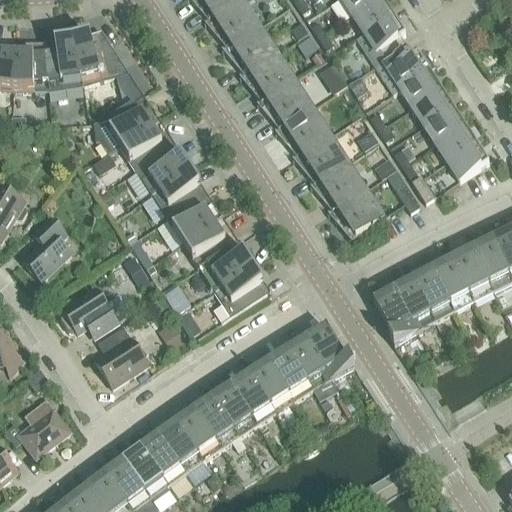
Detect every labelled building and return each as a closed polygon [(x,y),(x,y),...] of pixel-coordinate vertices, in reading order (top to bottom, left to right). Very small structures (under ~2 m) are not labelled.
[(243,4),(240,0),(189,0),(187,1),(188,2),(189,1),(209,25),(204,28),(205,29),(243,4)] [(345,0),(341,3),(353,21),(383,2),(381,0),(345,0)] [(302,2),(295,7),(303,19),(310,14),(302,2)] [(394,20),(383,2),(353,21),(365,39),(395,20),(395,19),(394,20)] [(261,31),(243,4),(205,29),(205,30),(207,29),(226,53),(222,55),(223,56),(261,31)] [(395,20),(365,39),(358,44),(376,72),(408,51),(402,42),(406,39),(395,21),(395,20)] [(319,43),(326,39),(318,27),(311,32),(319,43)] [(302,28),(292,35),(299,46),(309,39),(302,28)] [(279,58),(261,31),(223,56),(223,57),(224,56),(244,80),(240,82),(240,84),(279,58)] [(141,96),(102,36),(74,44),(83,91),(118,82),(125,106),(141,96)] [(326,39),(319,43),(326,55),(334,50),(326,39)] [(49,96),(83,91),(74,44),(45,48),(49,96)] [(16,49),(0,46),(0,94),(14,97),(16,49)] [(14,97),(49,96),(45,48),(16,49),(14,97)] [(394,100),(401,95),(431,76),(431,75),(430,76),(418,57),(414,60),(408,51),(376,72),(394,100)] [(320,57),(312,62),(318,71),(326,65),(320,57)] [(279,58),(240,84),(241,84),(242,83),(261,107),(257,110),(258,111),(296,86),(279,58)] [(413,113),(442,94),(431,77),(432,76),(431,76),(401,95),(413,113)] [(343,82),(329,91),(335,100),(349,91),(343,82)] [(296,86),(258,111),(259,111),(279,135),(275,137),(276,138),(314,113),(296,86)] [(454,112),(442,94),(413,113),(424,132),(455,112),(454,111),(454,112)] [(120,152),(161,126),(144,101),(104,127),(95,128),(97,147),(101,148),(108,159),(120,152)] [(455,113),(455,112),(424,132),(436,150),(466,131),(454,113),(455,113)] [(314,113),(276,138),(276,139),(277,138),(297,162),(293,165),(293,166),(332,141),(314,113)] [(350,142),(364,131),(356,119),(341,129),(350,142)] [(378,135),(386,131),(378,119),(371,124),(378,135)] [(25,122),(13,122),(13,131),(25,131),(25,122)] [(176,150),(161,126),(120,152),(136,176),(176,150)] [(386,131),(378,135),(386,147),(393,142),(386,131)] [(477,148),(466,131),(436,150),(448,168),(478,148),(477,148)] [(44,136),(32,136),(32,151),(44,151),(44,136)] [(372,136),(359,145),(365,156),(379,147),(372,136)] [(332,141),(293,166),(294,166),(295,166),(314,189),(310,192),(311,193),(350,168),(332,141)] [(479,149),(478,148),(448,168),(460,187),(490,167),(478,149),(479,149)] [(176,150),(136,176),(152,201),(192,175),(176,150)] [(402,172),(409,167),(401,155),(394,160),(402,172)] [(390,163),(376,172),(383,184),(397,175),(390,163)] [(409,167),(402,172),(409,183),(417,179),(409,167)] [(350,168),(311,193),(311,194),(313,193),(332,216),(328,219),(329,220),(367,195),(350,168)] [(167,225),(208,199),(192,175),(152,201),(167,225)] [(412,187),(426,209),(436,202),(422,180),(412,187)] [(395,195),(405,209),(411,218),(421,212),(405,188),(395,195)] [(0,247),(2,248),(16,225),(23,225),(28,216),(24,210),(26,208),(0,192),(0,247)] [(349,244),(350,246),(385,223),(367,195),(329,220),(329,221),(330,220),(350,244),(349,244)] [(109,196),(100,201),(107,211),(116,206),(109,196)] [(208,199),(167,225),(183,249),(224,223),(208,199)] [(42,249),(23,267),(42,287),(72,260),(60,247),(67,241),(51,223),(34,240),(42,249)] [(224,223),(183,249),(199,274),(239,248),(224,223)] [(511,235),(493,244),(511,284),(511,235)] [(133,237),(126,241),(130,248),(138,243),(133,237)] [(511,288),(511,284),(493,244),(473,254),(494,297),(511,288)] [(137,245),(131,249),(135,255),(141,251),(137,245)] [(215,298),(255,272),(239,248),(199,274),(215,298)] [(494,297),(473,254),(453,264),(474,307),(494,297)] [(133,261),(124,267),(141,293),(150,287),(133,261)] [(433,274),(455,317),(474,307),(453,264),(433,274)] [(153,269),(147,273),(150,278),(156,274),(153,269)] [(271,297),(255,272),(215,298),(222,310),(214,315),(222,329),(271,297)] [(413,285),(436,327),(455,317),(433,274),(413,285)] [(436,327),(413,285),(394,295),(418,339),(436,328),(436,327)] [(179,290),(165,299),(177,319),(191,310),(179,290)] [(106,309),(97,295),(63,316),(78,339),(102,323),(109,333),(130,320),(118,301),(106,309)] [(394,295),(374,306),(392,340),(389,341),(395,353),(418,339),(394,295)] [(189,316),(179,323),(184,331),(194,324),(189,316)] [(172,328),(159,337),(173,358),(186,349),(172,328)] [(327,331),(307,343),(333,386),(356,374),(350,363),(346,365),(327,331)] [(0,367),(4,363),(9,365),(17,358),(18,360),(19,359),(17,357),(1,332),(0,332),(0,367)] [(106,361),(96,368),(113,393),(148,370),(144,364),(146,362),(147,360),(140,350),(138,350),(136,351),(132,344),(132,345),(124,333),(99,349),(106,361)] [(333,386),(307,343),(288,355),(313,396),(314,395),(314,397),(333,386)] [(269,366),(295,407),(313,396),(288,355),(269,366)] [(251,378),(277,419),(295,407),(269,366),(251,378)] [(50,388),(41,374),(29,384),(38,397),(50,388)] [(357,377),(353,380),(357,386),(361,384),(357,377)] [(232,390),(259,430),(277,419),(251,378),(232,390)] [(214,402),(240,442),(259,430),(232,390),(214,402)] [(240,442),(214,402),(195,415),(222,455),(233,447),(240,442)] [(32,432),(20,441),(37,463),(70,438),(55,417),(56,416),(48,405),(25,422),(32,432)] [(350,407),(347,409),(351,416),(355,414),(350,407)] [(177,427),(204,467),(222,455),(195,415),(177,427)] [(159,440),(187,479),(204,467),(177,427),(159,440)] [(141,453),(169,492),(187,479),(159,440),(141,453)] [(240,442),(233,447),(239,457),(247,452),(240,442)] [(123,466),(151,505),(169,492),(141,453),(123,466)] [(0,492),(18,478),(0,454),(0,492)] [(105,479),(129,511),(141,511),(151,505),(123,466),(105,479)] [(129,511),(105,479),(87,493),(102,511),(129,511)] [(213,481),(207,485),(214,496),(220,493),(213,481)] [(74,511),(102,511),(87,493),(70,506),(74,511)]
